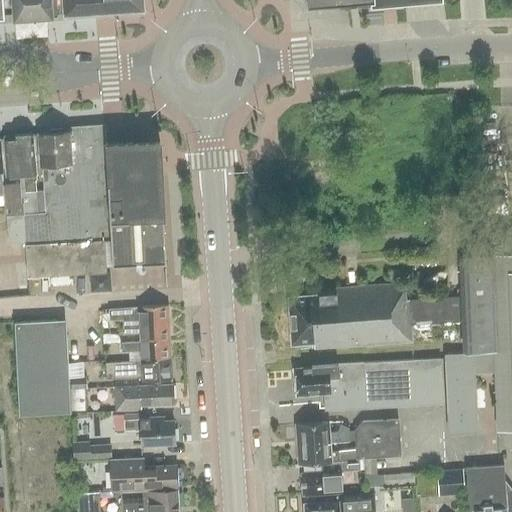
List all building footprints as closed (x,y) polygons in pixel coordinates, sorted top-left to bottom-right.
[(13,0),(15,20),(52,17),(51,0),(13,0)] [(63,0),(64,16),(144,11),(143,0),(63,0)] [(29,43),(29,28),(12,28),(12,43),(29,43)] [(108,218),(107,171),(105,129),(70,131),(82,273),(107,272),(105,236),(109,236),(108,218)] [(82,273),(70,131),(70,130),(40,133),(43,166),(46,212),(24,213),(27,244),(29,276),(82,273)] [(36,173),(33,133),(14,135),(14,139),(4,139),(7,176),(4,176),(7,213),(39,210),(36,173)] [(166,263),(163,203),(160,142),(108,144),(108,142),(106,142),(113,265),(166,263)] [(305,170),(317,169),(316,157),(265,161),(267,183),(306,181),(305,170)] [(352,186),(351,167),(329,168),(330,187),(352,186)] [(511,429),(511,253),(492,254),(495,350),(498,430),(511,429)] [(495,350),(492,254),(464,255),(465,297),(406,300),(405,283),(317,289),(317,295),(289,297),(292,345),(314,343),(315,348),(411,341),(411,324),(466,321),(467,351),(495,350)] [(93,290),(111,289),(110,275),(92,276),(93,290)] [(169,304),(139,306),(140,307),(111,309),(112,320),(124,319),(125,333),(141,333),(141,342),(170,340),(169,304)] [(20,415),(72,412),(68,334),(65,334),(57,320),(15,322),(20,415)] [(171,359),(170,340),(141,342),(125,343),(126,351),(142,350),(142,360),(171,359)] [(448,354),(451,432),(475,431),(471,353),(448,354)] [(442,358),(409,360),(339,364),(312,366),(312,368),(295,369),(297,394),(319,393),(321,394),(329,393),(330,409),(398,405),(411,398),(444,397),(442,358)] [(142,361),(121,362),(106,363),(107,379),(122,378),(143,377),(143,381),(173,380),(172,359),(142,360),(142,361)] [(87,388),(87,377),(72,378),(72,389),(87,388)] [(153,405),(174,404),(173,385),(116,387),(117,411),(142,409),(142,405),(153,405)] [(86,388),(71,389),(72,411),(88,410),(86,388)] [(142,445),(176,443),(174,420),(165,421),(164,417),(140,418),(140,419),(124,420),(125,430),(141,429),(142,445)] [(355,430),(356,448),(357,448),(358,459),(365,459),(400,457),(401,457),(399,419),(363,421),(355,430)] [(298,424),(299,444),(330,442),(350,440),(349,428),(341,424),(338,432),(330,433),(329,422),(298,424)] [(111,445),(91,446),(90,441),(74,442),(75,460),(112,457),(111,445)] [(357,448),(356,448),(339,450),(339,451),(331,452),(330,442),(299,444),(301,464),(303,464),(326,462),(332,462),(332,461),(358,459),(357,448)] [(178,487),(177,465),(144,467),(144,457),(111,459),(112,490),(178,487)] [(401,462),(400,457),(365,459),(367,487),(415,484),(415,483),(426,483),(425,470),(415,471),(415,472),(378,474),(377,463),(401,462)] [(326,472),(326,462),(303,464),(304,473),(326,472)] [(511,511),(511,488),(511,486),(505,480),(504,465),(466,467),(469,510),(470,510),(469,511),(511,511)] [(303,495),(343,493),(342,471),(301,473),(303,495)] [(179,511),(178,491),(144,493),(121,494),(122,511),(179,511)] [(78,511),(95,511),(94,492),(77,493),(78,511)] [(354,511),(355,506),(375,505),(374,494),(337,497),(337,501),(305,503),(305,511),(354,511)] [(402,511),(414,511),(414,498),(402,499),(402,511)]
